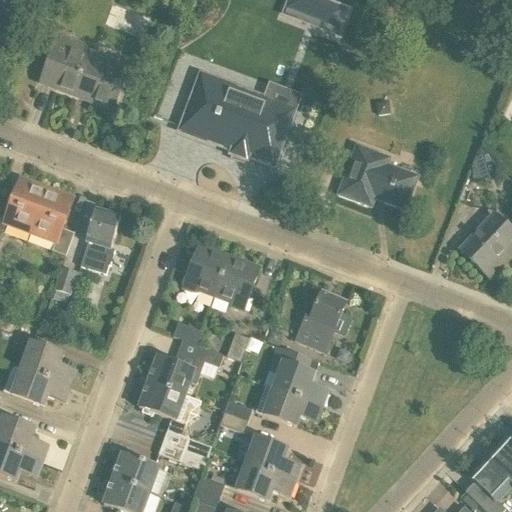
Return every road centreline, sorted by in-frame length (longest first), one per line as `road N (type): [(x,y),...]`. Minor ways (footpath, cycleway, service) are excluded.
road 1 (residential): [(67,511),(183,202)]
road 2 (residential): [(326,511),(406,286)]
road 3 (residential): [(406,286),(183,202)]
road 4 (residential): [(183,202),(0,133)]
road 5 (residential): [(388,511),(502,386)]
